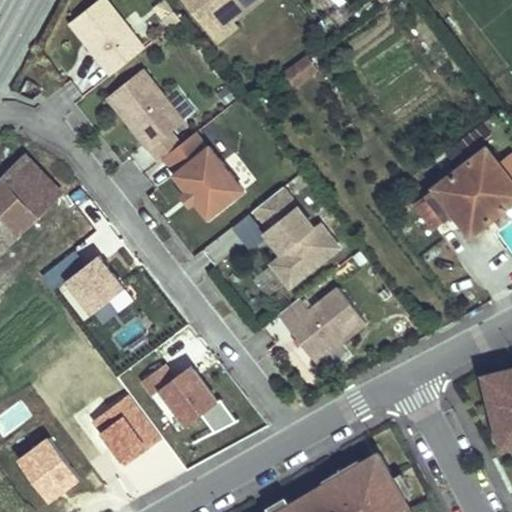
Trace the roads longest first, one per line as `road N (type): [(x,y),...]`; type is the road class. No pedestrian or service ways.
road 1 (residential): [(0,118),(52,130),(78,148),(305,435)]
road 2 (residential): [(172,511),(305,435)]
road 3 (residential): [(405,380),(480,511)]
road 4 (residential): [(405,380),(511,320)]
